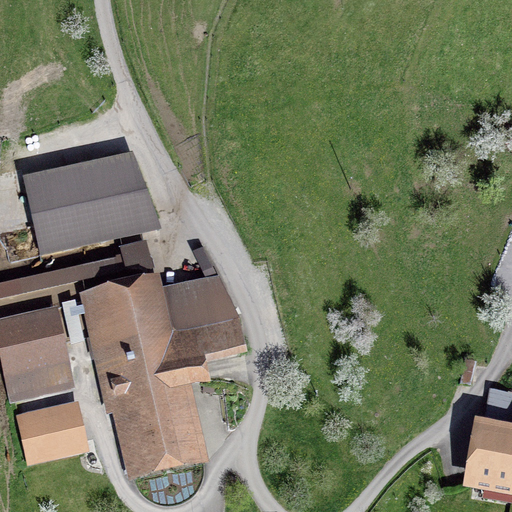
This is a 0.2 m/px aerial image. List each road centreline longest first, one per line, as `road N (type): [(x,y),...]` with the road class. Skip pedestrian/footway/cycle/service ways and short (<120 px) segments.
road 1 (unclassified): [(103,0),(126,81),(255,309),(261,390),(246,460),(274,511)]
road 2 (unclassified): [(354,511),(470,401),(511,328)]
